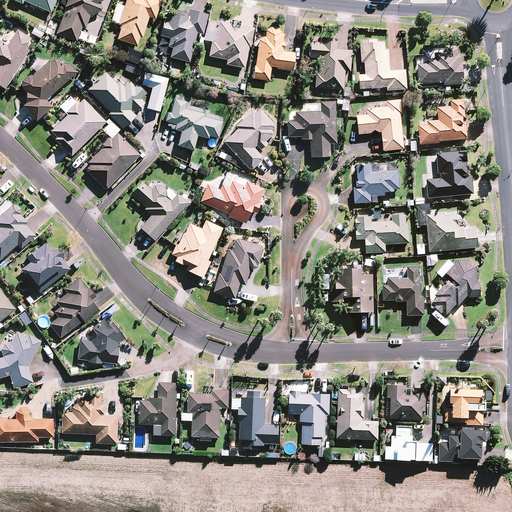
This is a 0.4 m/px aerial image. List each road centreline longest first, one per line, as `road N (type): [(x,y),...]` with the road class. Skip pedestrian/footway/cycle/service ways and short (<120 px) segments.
road 1 (residential): [(294,354),(248,351),(168,315),(0,135)]
road 2 (residential): [(511,349),(294,354)]
road 3 (residential): [(291,261),(286,198),(293,186),(311,183),(322,194),(323,211),(307,237)]
